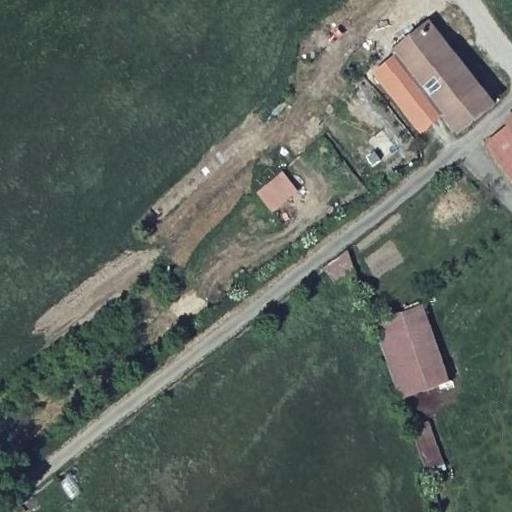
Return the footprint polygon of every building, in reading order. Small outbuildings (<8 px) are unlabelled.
[(430,20),(394,48),(396,50),(442,109),(457,128),(494,100),(430,20)] [(442,109),(396,50),(372,69),(418,128),(442,109)] [(511,129),(506,120),(483,139),(511,179),(511,129)] [(448,379),(425,317),(376,333),(399,396),(448,379)] [(409,425),(424,469),(442,463),(426,420),(409,425)]
